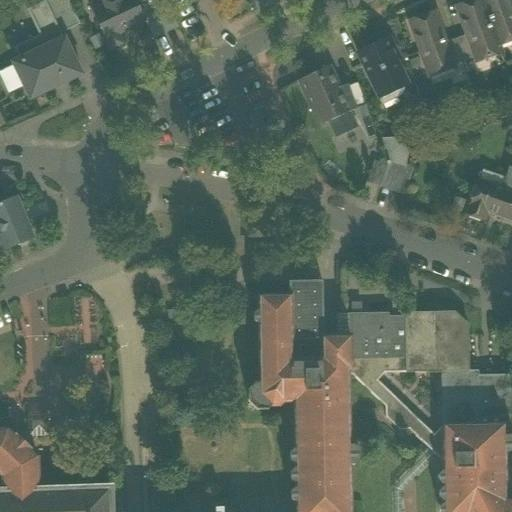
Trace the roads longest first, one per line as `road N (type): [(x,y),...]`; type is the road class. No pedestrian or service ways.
road 1 (residential): [(86,161),(350,220),(511,276)]
road 2 (residential): [(86,161),(123,104),(343,0)]
road 3 (residential): [(0,293),(91,254),(82,213),(86,161)]
